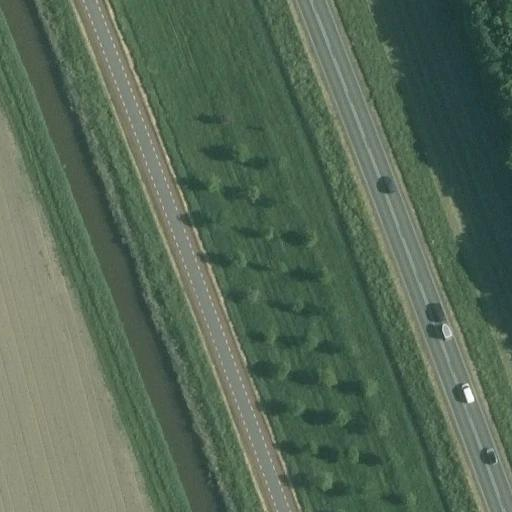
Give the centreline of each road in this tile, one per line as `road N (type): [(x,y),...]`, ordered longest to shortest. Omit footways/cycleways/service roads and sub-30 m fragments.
road 1 (unclassified): [(277,511),(79,0)]
road 2 (trunk): [(502,511),(309,0)]
